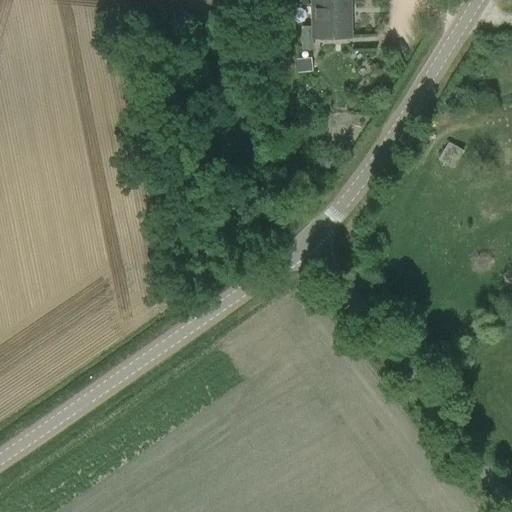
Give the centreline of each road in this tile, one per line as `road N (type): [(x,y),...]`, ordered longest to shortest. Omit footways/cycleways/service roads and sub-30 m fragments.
road 1 (tertiary): [(0,457),(306,240)]
road 2 (unclassified): [(511,505),(306,240)]
road 3 (tertiary): [(306,240),(358,185),(476,0)]
road 4 (track): [(306,240),(285,0)]
